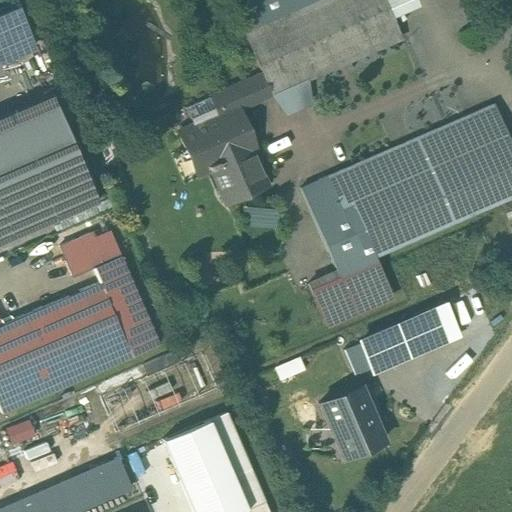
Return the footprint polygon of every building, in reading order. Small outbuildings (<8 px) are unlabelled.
[(237,0),(249,29),(314,0),(381,0),(389,17),(417,4),(415,0),(237,0)] [(314,0),(249,29),(242,31),(260,72),(269,92),(398,36),(389,17),(381,0),(314,0)] [(13,5),(0,10),(0,54),(29,42),(13,5)] [(260,72),(209,94),(217,112),(191,123),(176,130),(186,155),(201,148),(207,161),(201,164),(203,168),(208,166),(223,199),(263,182),(231,109),(269,92),(260,72)] [(209,94),(183,106),(191,123),(217,112),(209,94)] [(511,193),(511,149),(492,103),(464,115),(501,198),(511,193)] [(56,109),(0,132),(0,239),(95,199),(56,109)] [(501,198),(464,115),(300,185),(339,277),(357,269),(375,261),(372,254),(501,198)] [(156,343),(117,253),(89,266),(95,281),(96,280),(128,355),(156,343)] [(390,295),(375,261),(357,269),(371,302),(390,295)] [(339,277),(308,290),(323,323),(371,302),(357,269),(339,277)] [(95,281),(0,322),(0,410),(128,355),(96,280),(95,281)] [(445,304),(357,342),(368,368),(456,330),(445,304)] [(364,382),(317,402),(340,457),(382,439),(370,412),(376,410),(364,382)] [(224,410),(160,438),(191,511),(233,511),(262,500),(224,410)] [(32,414),(7,424),(15,441),(39,431),(32,414)] [(14,457),(0,463),(0,485),(23,474),(14,457)] [(119,461),(2,511),(73,511),(130,487),(119,461)] [(267,511),(262,500),(233,511),(267,511)]
